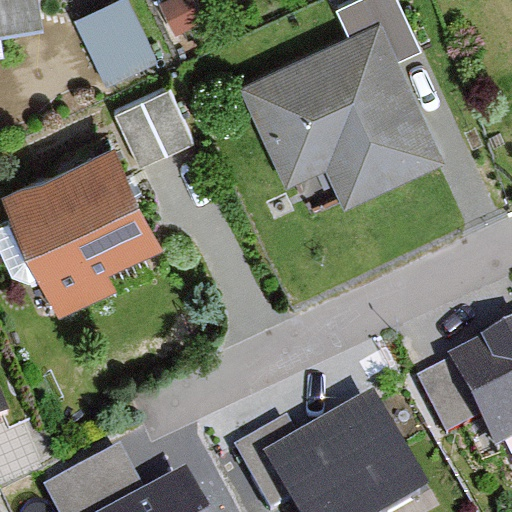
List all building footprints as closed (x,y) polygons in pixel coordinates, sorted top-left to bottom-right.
[(0,0),(0,23),(51,17),(48,0),(0,0)] [(107,76),(159,54),(135,0),(94,0),(77,7),(107,76)] [(319,168),(335,206),(435,164),(377,28),(237,87),(279,185),(319,168)] [(171,79),(115,103),(140,160),(196,135),(171,79)] [(0,192),(0,216),(47,322),(107,295),(100,279),(154,255),(104,146),(0,192)] [(511,442),(511,331),(441,367),(485,456),(511,442)] [(366,403),(254,466),(279,511),(419,511),(426,508),(366,403)] [(192,511),(175,482),(121,511),(192,511)]
